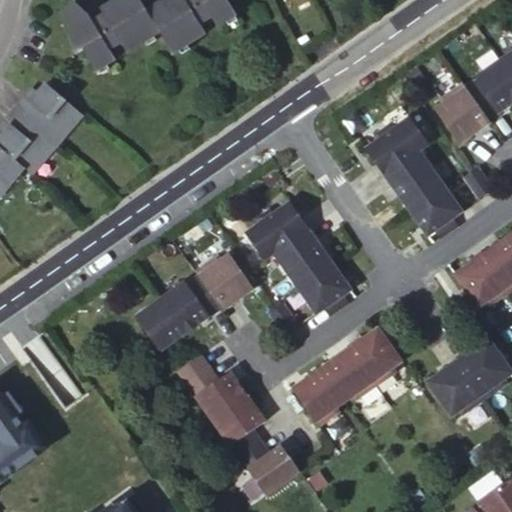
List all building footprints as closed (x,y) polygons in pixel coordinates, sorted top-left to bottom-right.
[(81,2),(67,20),(80,39),(74,47),(82,60),(90,55),(104,76),(123,64),(117,54),(130,46),(137,55),(167,37),(181,58),(213,37),(208,28),(219,21),(224,29),(242,19),(230,0),(176,0),(156,13),(147,0),(126,0),(109,12),(110,17),(112,20),(105,24),(100,27),(81,2)] [(511,46),(474,74),(475,76),(464,84),(461,80),(439,96),(442,100),(433,106),(457,141),(488,119),(486,117),(498,109),(511,98),(511,46)] [(0,193),(12,202),(36,173),(44,179),(93,121),(56,88),(43,103),(35,99),(11,127),(18,132),(6,147),(0,142),(0,193)] [(426,141),(408,115),(366,145),(384,172),(388,169),(395,180),(391,182),(408,208),(426,233),(433,228),(438,236),(456,223),(451,215),(460,209),(418,148),(426,141)] [(475,165),(462,174),(477,197),(490,187),(475,165)] [(308,226),(290,199),(247,230),(265,256),(274,250),(299,286),(316,311),(325,305),(330,313),(348,300),(343,292),(350,287),(315,237),(311,239),(304,229),(308,226)] [(511,229),(481,252),(479,250),(466,260),(467,262),(453,272),(475,306),(484,300),(487,304),(506,290),(511,285),(511,229)] [(224,307),(254,285),(231,251),(221,257),(219,253),(197,268),(200,273),(188,280),(187,279),(162,296),(137,314),(161,348),(186,330),(210,313),(222,305),(224,307)] [(283,302),(270,311),(285,333),(299,324),(283,302)] [(321,366),(292,387),(318,424),(338,410),(335,406),(344,400),(352,393),(355,397),(394,370),(391,366),(400,359),(377,326),(362,336),(361,335),(347,344),(348,347),(321,366)] [(510,371),(486,337),(425,380),(449,415),(457,409),(460,413),(482,398),(503,382),(500,378),(510,371)] [(201,353),(179,368),(196,393),(214,418),(231,444),(240,456),(266,493),(299,469),(282,443),(270,452),(262,440),(253,428),(265,420),(248,394),(230,369),(219,377),(201,353)] [(11,455),(38,434),(25,417),(21,420),(0,393),(0,474),(16,462),(11,455)] [(511,511),(511,479),(510,477),(475,502),(482,511),(511,511)] [(132,511),(125,501),(110,511),(132,511)]
